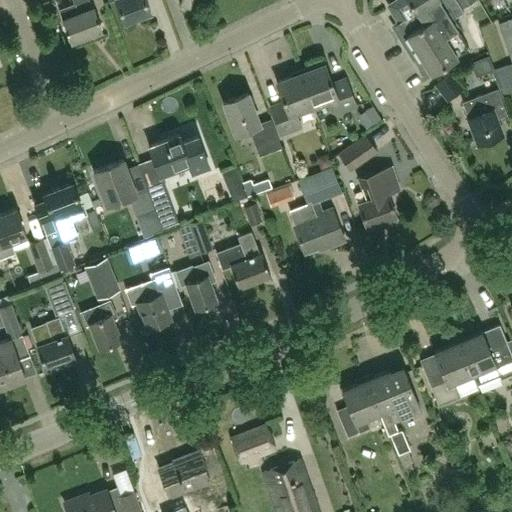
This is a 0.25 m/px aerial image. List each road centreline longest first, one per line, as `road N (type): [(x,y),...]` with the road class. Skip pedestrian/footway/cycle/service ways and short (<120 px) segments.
road 1 (tertiary): [(0,460),(369,300),(484,232)]
road 2 (residential): [(58,123),(318,0)]
road 3 (residential): [(484,232),(335,0)]
road 4 (residential): [(8,0),(58,123)]
